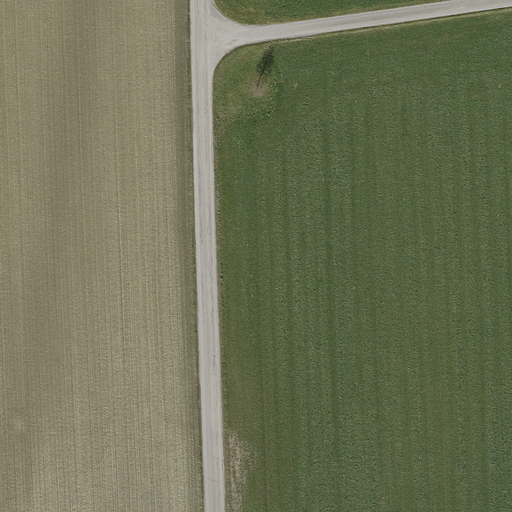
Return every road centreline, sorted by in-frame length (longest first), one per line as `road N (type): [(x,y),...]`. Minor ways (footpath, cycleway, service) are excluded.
road 1 (unclassified): [(201,0),(217,511)]
road 2 (track): [(201,41),(511,0)]
